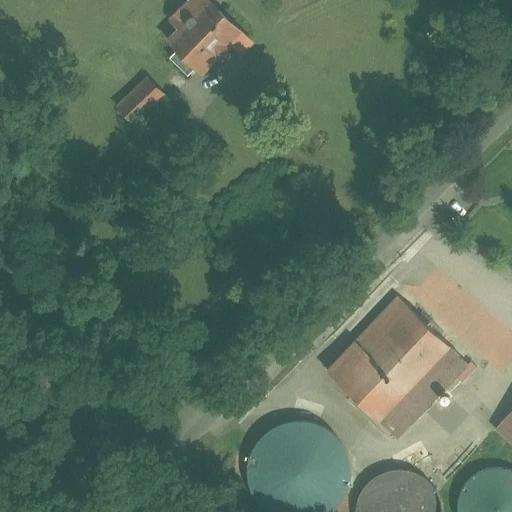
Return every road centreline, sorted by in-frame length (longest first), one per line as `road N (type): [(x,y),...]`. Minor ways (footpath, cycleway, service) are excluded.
road 1 (unclassified): [(114,511),(511,113)]
road 2 (unclassified): [(0,262),(113,511)]
